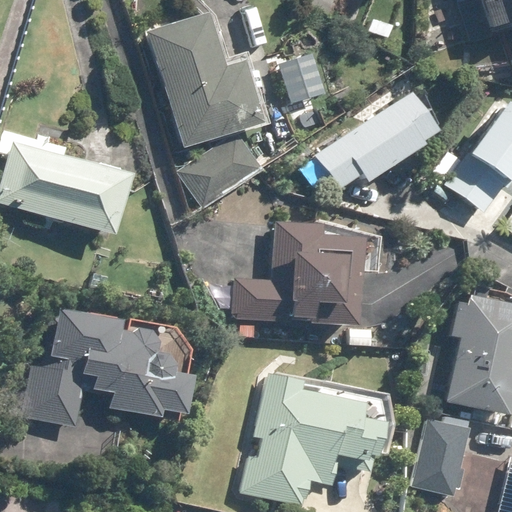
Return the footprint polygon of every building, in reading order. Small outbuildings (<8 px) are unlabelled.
[(511,0),(456,0),(470,42),(504,30),(511,54),(511,0)] [(166,15),(143,22),(182,148),(264,124),(245,62),(222,69),(206,15),(170,27),(166,15)] [(372,20),(368,32),(387,39),(391,27),(372,20)] [(409,96),(315,159),(336,192),(362,174),(368,183),(425,147),(422,143),(434,135),(409,96)] [(511,165),(511,119),(492,105),(436,187),(478,216),(511,165)] [(237,135),(177,173),(200,209),(260,172),(237,135)] [(0,185),(0,202),(115,237),(132,179),(12,144),(0,185)] [(235,280),(233,316),(237,320),(288,323),(289,319),(310,321),(310,324),(356,327),(362,240),(321,238),(322,226),(276,223),(272,283),(235,280)] [(92,275),(89,289),(103,293),(107,279),(92,275)] [(511,306),(469,296),(444,401),(510,417),(511,410),(511,306)] [(27,353),(16,419),(75,429),(81,392),(94,394),(94,391),(112,394),(110,410),(161,418),(162,412),(187,416),(193,378),(175,374),(176,368),(167,356),(157,354),(159,344),(152,333),(137,332),(133,335),(121,332),(123,321),(58,310),(50,356),(27,353)] [(240,326),(240,337),(252,338),(252,327),(240,326)] [(267,375),(254,437),(262,439),(257,461),(247,459),(239,494),(301,507),(302,500),(305,501),(309,483),(331,487),(336,467),(332,466),(334,456),(346,458),(344,468),(370,474),(373,458),(377,459),(378,454),(386,456),(391,431),(384,429),(384,426),(361,421),(364,405),(300,391),(302,382),(267,375)] [(460,471),(468,429),(465,429),(467,423),(444,418),(442,425),(424,422),(411,487),(453,496),(455,490),(459,491),(463,471),(460,471)] [(511,511),(511,456),(496,511),(511,511)]
